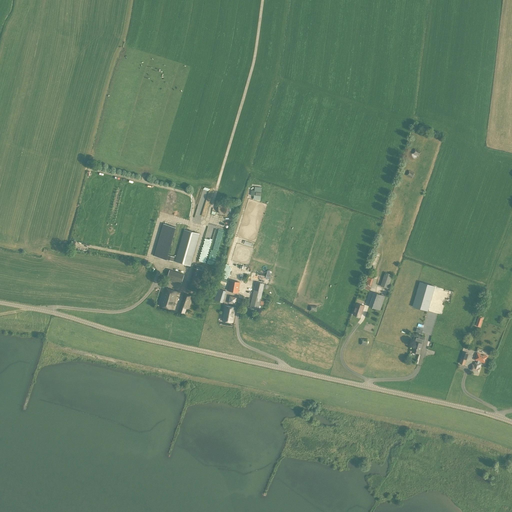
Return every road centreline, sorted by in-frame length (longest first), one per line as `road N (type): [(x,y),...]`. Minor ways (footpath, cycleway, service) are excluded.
road 1 (unclassified): [(511,423),(0,303)]
road 2 (track): [(262,0),(254,60),(185,290)]
